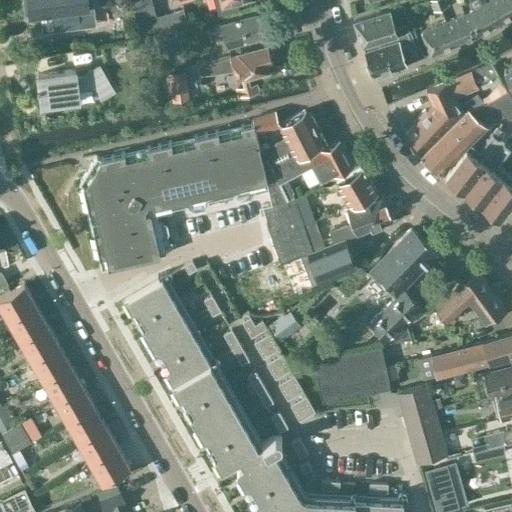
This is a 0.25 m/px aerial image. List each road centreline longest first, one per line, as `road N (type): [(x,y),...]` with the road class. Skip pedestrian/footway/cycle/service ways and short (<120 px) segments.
road 1 (unclassified): [(197,511),(0,196)]
road 2 (residential): [(511,263),(425,192),(351,99),(319,0)]
